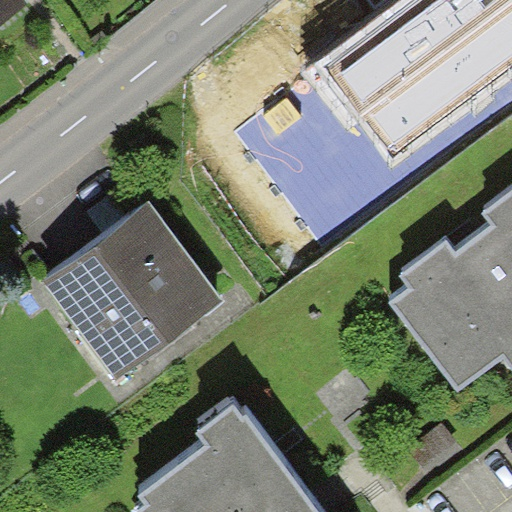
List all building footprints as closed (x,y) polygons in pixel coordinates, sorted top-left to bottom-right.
[(36,0),(0,0),(0,29),(38,2),(36,0)] [(60,273),(125,366),(229,294),(163,201),(60,273)] [(511,222),(404,305),(465,386),(511,350),(511,222)] [(155,501),(163,511),(321,511),(256,425),(155,501)] [(438,436),(409,459),(420,474),(450,451),(438,436)]
